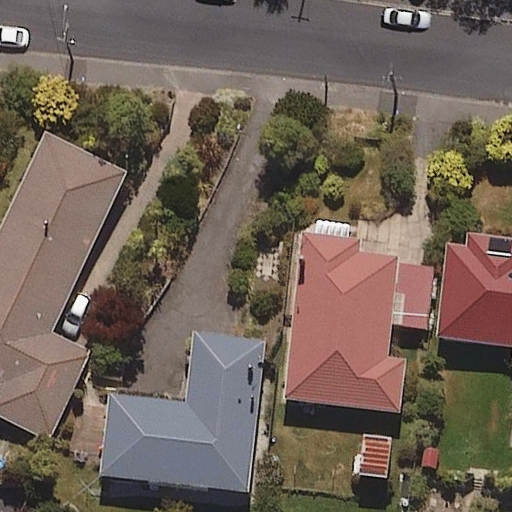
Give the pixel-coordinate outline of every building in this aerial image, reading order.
[(129,175),(45,135),(0,227),(0,419),(50,444),(94,353),(52,334),(129,175)] [(360,240),(295,234),(279,407),(403,418),(408,362),(386,360),(395,258),(359,254),(360,240)] [(511,241),(468,237),(466,248),(446,246),(435,342),(511,349),(511,352),(510,368),(511,368),(511,241)] [(267,347),(191,339),(183,405),(109,397),(99,478),(249,496),(267,347)] [(393,441),(364,437),(357,479),(386,484),(393,441)]
